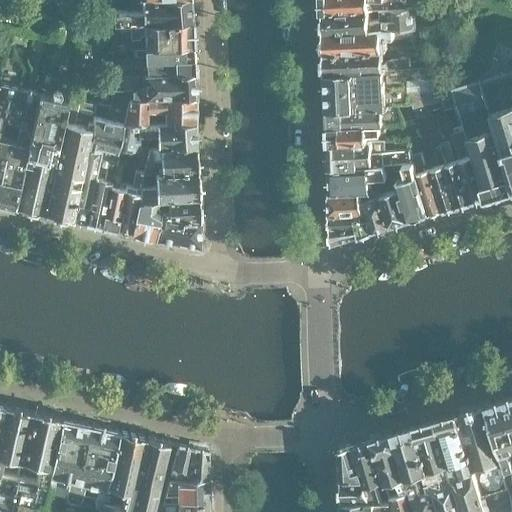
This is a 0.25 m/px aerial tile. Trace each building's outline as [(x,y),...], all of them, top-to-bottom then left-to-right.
[(54,23),(55,17),(59,1),(54,0),(0,0),(0,3),(51,16),(49,21),(54,23)] [(191,20),(189,0),(141,0),(142,11),(128,12),(128,10),(109,11),(109,23),(116,22),(191,20)] [(367,0),(323,0),(324,10),(368,8),(367,0)] [(511,0),(427,0),(429,4),(433,18),(447,65),(453,85),(457,96),(466,128),(486,194),(511,186),(511,0)] [(84,24),(88,8),(59,1),(55,17),(84,24)] [(433,18),(429,4),(368,8),(324,10),(325,30),(415,27),(431,26),(428,18),(433,18)] [(138,46),(138,32),(153,31),(154,45),(192,44),(191,20),(116,22),(110,47),(133,46),(138,46)] [(383,48),(382,33),(397,37),(416,36),(415,27),(325,30),(326,51),(383,48)] [(192,57),(192,50),(192,44),(154,45),(138,46),(133,46),(134,59),(192,57)] [(383,60),(383,48),(326,51),(327,71),(410,67),(409,55),(394,56),(383,60)] [(193,70),(193,64),(192,57),(134,59),(135,73),(193,70)] [(457,96),(453,85),(447,65),(410,67),(327,71),(329,107),(397,105),(412,104),(413,108),(426,105),(442,100),(457,96)] [(128,97),(194,95),(193,70),(135,73),(117,73),(107,116),(123,119),(128,97)] [(0,199),(13,202),(38,93),(0,83),(0,199)] [(43,209),(67,100),(38,93),(13,202),(43,209)] [(194,120),(194,95),(128,97),(123,119),(123,123),(148,122),(148,110),(157,110),(164,109),(165,121),(194,120)] [(71,215),(93,114),(95,106),(67,100),(43,209),(71,215)] [(444,106),(442,100),(426,105),(428,111),(444,106)] [(402,121),(397,105),(329,107),(330,123),(382,121),(382,123),(402,121)] [(85,218),(95,172),(97,162),(101,147),(117,150),(117,148),(123,123),(123,119),(107,116),(93,114),(71,215),(85,218)] [(140,148),(139,133),(166,132),(166,147),(195,146),(195,143),(194,120),(165,121),(148,122),(123,123),(117,148),(134,148),(140,148)] [(367,131),(382,130),(382,123),(382,121),(330,123),(329,123),(330,141),(368,140),(367,131)] [(486,194),(466,128),(452,132),(458,152),(466,149),(468,156),(460,158),(472,198),(486,194)] [(425,163),(421,152),(412,154),(410,149),(373,152),(373,140),(368,140),(330,141),(331,165),(384,164),(395,163),(414,162),(429,211),(444,207),(432,167),(423,170),(422,166),(425,163)] [(472,198),(460,158),(454,160),(449,144),(440,147),(458,203),(472,198)] [(196,170),(196,153),(195,146),(166,147),(153,147),(154,162),(150,162),(150,172),(156,172),(196,170)] [(113,170),(117,153),(118,151),(117,150),(101,147),(97,162),(108,165),(105,178),(98,177),(99,173),(95,172),(85,218),(101,222),(113,170)] [(150,147),(140,148),(134,148),(132,157),(147,160),(150,147)] [(458,203),(440,147),(432,149),(435,161),(437,162),(439,165),(432,167),(444,207),(458,203)] [(132,157),(134,148),(117,148),(117,150),(118,151),(117,153),(132,157)] [(429,211),(414,162),(395,163),(401,188),(409,217),(429,211)] [(372,189),(370,175),(393,174),(397,189),(401,188),(395,163),(384,164),(331,165),(331,192),(360,190),(370,189),(372,189)] [(116,225),(126,183),(118,181),(121,171),(113,170),(101,222),(116,226),(116,225)] [(198,195),(197,181),(196,171),(196,170),(156,172),(157,185),(141,185),(138,199),(163,197),(198,195)] [(130,229),(138,199),(141,185),(143,176),(136,174),(133,185),(126,183),(116,225),(130,229)] [(401,188),(397,189),(383,193),(391,223),(409,217),(401,188)] [(391,223),(383,193),(371,197),(370,189),(360,190),(367,211),(372,229),(391,223)] [(367,211),(360,190),(331,192),(331,212),(355,211),(367,211)] [(198,218),(198,203),(198,195),(163,197),(161,204),(168,205),(168,216),(183,218),(198,218)] [(154,235),(161,204),(163,197),(138,199),(130,229),(154,235)] [(200,245),(198,218),(183,218),(168,216),(168,205),(161,204),(154,235),(177,240),(200,245)] [(357,222),(355,211),(331,212),(332,226),(357,223),(357,222)] [(372,229),(367,211),(355,211),(357,222),(357,223),(360,233),(372,229)] [(360,233),(357,223),(332,226),(333,242),(360,233)] [(511,395),(506,398),(505,398),(506,398),(487,404),(511,485),(511,395)] [(0,511),(8,511),(32,409),(3,402),(0,414),(0,511)] [(511,511),(511,485),(487,404),(459,413),(488,510),(489,511),(511,511)] [(32,409),(8,511),(38,511),(42,499),(61,416),(32,409)] [(480,511),(488,510),(459,413),(437,419),(464,511),(480,511)] [(101,507),(119,429),(61,416),(42,499),(48,500),(55,472),(70,475),(66,491),(69,495),(76,497),(81,494),(82,490),(86,491),(89,480),(99,482),(95,500),(101,507)] [(464,511),(437,419),(416,425),(441,511),(464,511)] [(441,511),(416,425),(394,432),(418,511),(441,511)] [(129,511),(147,435),(119,429),(101,507),(99,511),(129,511)] [(418,511),(394,432),(373,438),(385,479),(392,501),(395,511),(418,511)] [(153,511),(170,440),(147,435),(129,511),(153,511)] [(385,479),(373,438),(354,444),(364,475),(371,499),(382,499),(377,481),(385,479)] [(185,476),(192,445),(177,442),(169,477),(185,476)] [(364,475),(354,444),(340,448),(340,451),(341,458),(336,458),(337,478),(342,477),(364,475)] [(208,475),(207,448),(192,445),(185,476),(208,475)] [(208,501),(208,484),(208,475),(185,476),(169,477),(163,502),(169,502),(171,492),(178,492),(178,502),(208,501)] [(371,499),(364,475),(342,477),(342,501),(343,501),(371,499)] [(395,511),(392,501),(384,501),(382,499),(371,499),(343,501),(343,502),(343,508),(342,511),(395,511)] [(208,511),(209,510),(208,501),(178,502),(178,511),(208,511)]
